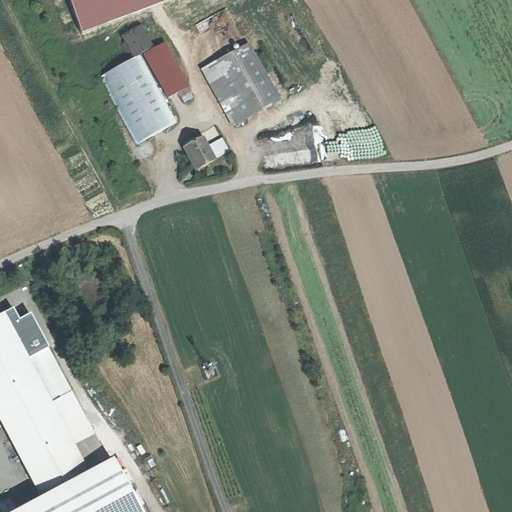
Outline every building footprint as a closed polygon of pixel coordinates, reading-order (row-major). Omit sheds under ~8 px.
[(126,0),(101,0),(134,59),(144,54),(154,49),(126,0)] [(164,44),(154,49),(144,54),(169,99),(188,87),(164,44)] [(280,101),(249,44),(202,70),(233,127),(280,101)] [(131,61),(101,77),(137,144),(168,128),(131,61)] [(201,134),(194,137),(198,142),(188,146),(183,149),(196,169),(215,159),(201,134)] [(181,144),(183,149),(188,146),(198,142),(194,137),(186,141),(181,144)] [(0,314),(0,422),(36,490),(38,494),(94,463),(82,441),(35,353),(26,357),(8,325),(18,320),(11,309),(0,314)] [(18,320),(8,325),(26,357),(35,353),(18,320)] [(45,348),(38,352),(85,440),(91,436),(45,348)] [(38,494),(5,511),(139,511),(124,484),(124,480),(116,463),(111,455),(105,458),(94,463),(38,494)]
